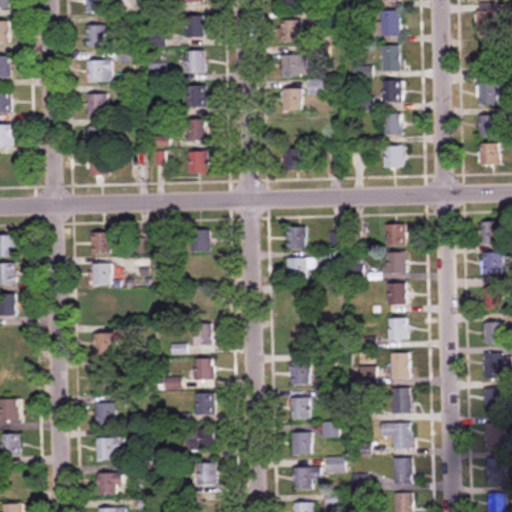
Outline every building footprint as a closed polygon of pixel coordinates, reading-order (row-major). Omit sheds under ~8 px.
[(0,0),(0,8),(10,9),(10,0),(0,0)] [(107,0),(85,0),(86,13),(108,13),(107,0)] [(282,0),(282,8),(300,8),(300,0),(282,0)] [(383,11),(383,36),(401,36),(401,11),(383,11)] [(498,37),(498,11),(478,11),(478,37),(498,37)] [(207,38),(207,17),(187,17),(187,38),(207,38)] [(11,22),(0,21),(0,43),(11,43),(11,22)] [(282,43),(302,43),(302,21),(282,21),(282,43)] [(88,47),(108,47),(108,26),(88,26),(88,47)] [(384,46),(384,72),(403,72),(403,46),(384,46)] [(479,73),(498,72),(498,46),(479,46),(479,73)] [(188,51),(188,73),(207,73),(207,51),(188,51)] [(284,55),(284,76),(311,76),(311,55),(284,55)] [(0,78),(12,78),(12,57),(0,56),(0,78)] [(114,83),(114,61),(89,61),(89,83),(114,83)] [(333,95),(333,81),(311,81),(311,95),(333,95)] [(384,81),(384,101),(405,101),(405,81),(384,81)] [(500,84),(479,84),(479,106),(500,106),(500,84)] [(209,86),(189,86),(189,109),(209,109),(209,86)] [(305,111),(305,88),(284,88),(284,111),(305,111)] [(0,113),(14,113),(14,92),(0,91),(0,113)] [(89,118),(109,118),(109,95),(89,95),(89,118)] [(404,113),(385,113),(385,135),(404,135),(404,113)] [(501,137),(501,114),(481,114),(481,137),(501,137)] [(190,141),(212,141),(212,120),(190,120),(190,141)] [(0,147),(14,147),(14,125),(0,124),(0,147)] [(112,126),(89,126),(89,150),(112,150),(112,126)] [(501,144),(481,144),(481,165),(501,165),(501,144)] [(406,168),(406,146),(386,146),(387,168),(406,168)] [(287,149),(287,170),(306,170),(306,149),(287,149)] [(210,151),(191,151),(191,173),(210,173),(210,151)] [(111,155),(90,155),(90,176),(111,176),(111,155)] [(15,157),(0,157),(0,178),(15,179),(15,157)] [(509,222),(484,222),(484,245),(509,245),(509,222)] [(407,224),(388,224),(388,246),(407,246),(407,224)] [(308,227),(290,227),(290,249),(308,249),(308,227)] [(213,231),(195,231),(195,253),(213,253),(213,231)] [(94,256),(114,256),(114,233),(94,233),(94,256)] [(0,257),(17,258),(17,236),(0,235),(0,257)] [(408,253),(388,253),(388,274),(408,274),(408,253)] [(482,275),(506,275),(506,253),(482,253),(482,275)] [(213,258),(195,258),(195,281),(213,281),(213,258)] [(292,258),(292,280),(309,280),(309,270),(317,270),(317,258),(292,258)] [(18,264),(0,264),(0,285),(18,285),(18,264)] [(94,265),(94,287),(114,287),(114,265),(94,265)] [(410,283),(390,283),(390,306),(410,306),(410,283)] [(486,309),(506,309),(506,288),(486,288),(486,309)] [(194,290),(194,311),(214,311),(214,290),(194,290)] [(291,316),(311,316),(311,293),(291,293),(291,316)] [(18,294),(0,294),(0,316),(18,317),(18,294)] [(115,299),(94,299),(94,321),(115,321),(115,299)] [(391,341),(410,341),(410,319),(391,319),(391,341)] [(506,345),(506,322),(487,322),(487,345),(506,345)] [(215,324),(196,324),(196,345),(215,345),(215,324)] [(311,329),(292,329),(292,350),(311,350),(311,329)] [(97,356),(116,356),(116,334),(97,334),(97,356)] [(393,354),(393,380),(413,380),(413,354),(393,354)] [(486,380),(506,380),(506,367),(511,367),(511,356),(486,356),(486,380)] [(215,380),(215,358),(196,358),(196,380),(215,380)] [(314,363),(292,363),(292,384),(314,384),(314,363)] [(1,386),(21,386),(21,364),(1,364),(1,386)] [(118,369),(99,369),(99,390),(118,390),(118,369)] [(413,414),(413,389),(395,389),(395,414),(413,414)] [(487,415),(506,414),(506,389),(487,389),(487,415)] [(198,415),(217,415),(217,393),(198,393),(198,415)] [(21,399),(0,398),(0,421),(21,422),(21,399)] [(313,398),(294,398),(294,419),(313,419),(313,398)] [(117,425),(117,404),(99,404),(99,425),(117,425)] [(341,438),(341,422),(325,422),(325,438),(341,438)] [(489,450),(508,450),(508,423),(489,423),(489,450)] [(396,450),(415,450),(415,424),(384,424),(384,436),(396,436),(396,450)] [(218,450),(218,428),(188,428),(188,450),(218,450)] [(294,433),(294,455),(314,455),(314,432),(294,433)] [(3,456),(23,456),(23,434),(3,434),(3,456)] [(119,460),(119,454),(127,454),(127,438),(99,438),(99,460),(119,460)] [(350,457),(329,457),(329,473),(350,473),(350,457)] [(509,484),(509,458),(490,458),(490,484),(509,484)] [(396,459),(396,485),(415,485),(415,459),(396,459)] [(218,463),(199,463),(199,485),(218,485),(218,463)] [(295,468),(295,490),(316,490),(316,479),(323,479),(323,468),(295,468)] [(14,491),(26,491),(26,469),(14,469),(14,491)] [(100,473),(100,494),(125,494),(125,473),(100,473)] [(397,511),(415,511),(415,493),(397,493),(397,511)] [(509,511),(509,493),(490,493),(490,511),(509,511)] [(141,510),(160,510),(160,498),(141,498),(141,510)] [(202,511),(219,511),(219,499),(202,499),(202,511)] [(315,511),(315,502),(296,503),(295,511),(315,511)]
